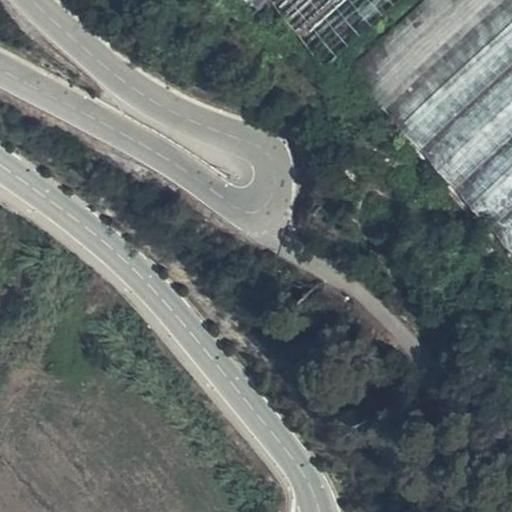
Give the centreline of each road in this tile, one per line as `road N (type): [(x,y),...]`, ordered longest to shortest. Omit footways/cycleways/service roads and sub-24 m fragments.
road 1 (unclassified): [(0,65),(102,118),(214,191),(250,208),(268,198),(277,168),(258,141),(187,116),(110,67),(34,0)]
road 2 (unclassified): [(320,511),(291,455),(121,261),(0,170)]
